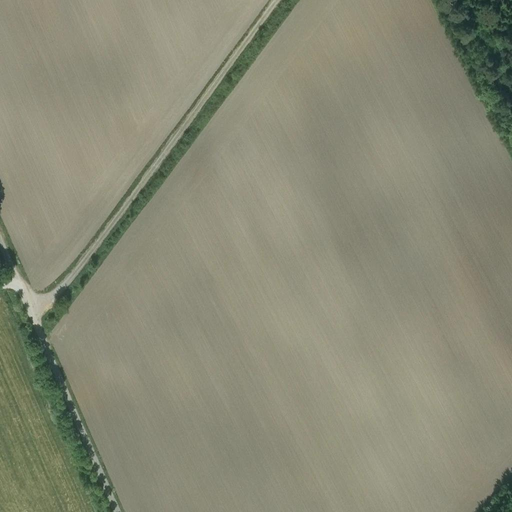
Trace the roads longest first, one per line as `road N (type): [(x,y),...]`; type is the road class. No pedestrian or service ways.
road 1 (track): [(29,307),(74,271),(276,0)]
road 2 (unclassified): [(117,511),(0,238)]
